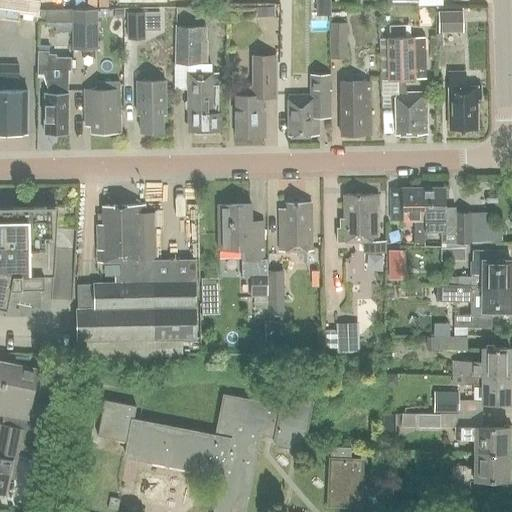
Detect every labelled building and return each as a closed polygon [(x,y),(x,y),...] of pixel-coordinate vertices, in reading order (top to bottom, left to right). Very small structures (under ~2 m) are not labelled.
[(0,0),(0,18),(44,21),(44,11),(34,10),(35,0),(0,0)] [(73,31),(73,48),(98,47),(97,8),(72,10),(73,31)] [(211,9),(211,21),(227,21),(227,9),(211,9)] [(72,10),(44,11),(44,21),(44,26),(55,26),(55,31),(73,31),(72,10)] [(438,12),(438,33),(463,32),(462,12),(438,12)] [(127,40),(144,40),(144,32),(144,13),(127,13),(127,40)] [(296,61),(297,20),(284,20),(283,61),(296,61)] [(346,23),(330,23),(330,59),(346,59),(346,23)] [(186,63),(186,73),(186,85),(187,90),(187,101),(184,103),(184,109),(187,110),(187,132),(217,132),(216,85),(216,73),(211,73),(199,73),(199,42),(205,42),(205,27),(176,26),(175,64),(186,63)] [(425,79),(424,37),(387,38),(388,80),(397,80),(397,94),(395,94),(396,134),(426,134),(425,94),(405,94),(404,80),(413,80),(413,79),(425,79)] [(47,88),(47,94),(44,94),(44,134),(67,134),(68,94),(67,94),(67,70),(70,70),(70,58),(56,58),(56,54),(48,54),(48,46),(37,46),(37,74),(43,74),(47,88)] [(264,136),(264,96),(277,96),(276,54),(251,54),(251,83),(243,92),(243,97),(235,97),(235,137),(264,136)] [(0,65),(0,79),(18,80),(18,66),(0,65)] [(466,72),(447,72),(448,131),(477,131),(476,102),(481,102),(480,87),(467,87),(466,72)] [(328,90),(327,75),(309,75),(310,96),(287,96),(288,136),(318,136),(318,118),(322,118),(322,115),(329,115),(329,90),(328,90)] [(136,81),(136,102),(136,116),(140,116),(140,133),(163,132),(162,116),(165,115),(165,101),(165,80),(136,81)] [(120,118),(119,81),(97,82),(97,90),(84,90),(85,127),(91,127),(91,133),(120,132),(120,118)] [(370,135),(370,95),(370,82),(340,83),(340,136),(370,135)] [(6,90),(6,134),(27,134),(27,90),(6,90)] [(402,189),(390,189),(390,200),(390,221),(414,221),(414,243),(424,243),(424,232),(424,188),(402,189)] [(424,188),(424,232),(440,232),(440,244),(455,244),(471,244),(471,213),(444,213),(444,188),(424,188)] [(337,243),(364,242),(364,253),(384,253),(384,242),(378,242),(378,195),(343,195),(344,220),(340,220),(340,229),(337,229),(337,243)] [(279,252),(312,252),(311,204),(305,204),(305,203),(286,204),(286,210),(279,210),(279,252)] [(250,205),(217,206),(218,250),(241,250),(242,280),(251,279),(266,279),(265,261),(264,261),(263,229),(251,229),(250,205)] [(74,309),(75,342),(196,342),(195,260),(155,260),(155,214),(145,214),(144,206),(102,206),(102,225),(97,225),(97,263),(120,263),(120,278),(114,278),(114,284),(92,284),(77,284),(77,309),(74,309)] [(11,289),(29,288),(44,288),(44,276),(54,276),(58,208),(0,208),(0,307),(7,309),(9,300),(11,289)] [(389,250),(390,280),(405,279),(405,250),(389,250)] [(448,285),(458,285),(458,286),(510,287),(510,261),(496,261),(496,252),(473,252),(473,262),(472,262),(471,277),(448,277),(448,285)] [(267,269),(268,298),(283,298),(282,269),(267,269)] [(218,277),(201,278),(201,296),(218,295),(218,277)] [(266,279),(251,279),(252,298),(266,297),(266,279)] [(448,286),(448,285),(435,285),(435,302),(472,302),(472,316),(454,316),(454,328),(491,328),(491,312),(510,312),(510,287),(458,286),(448,286)] [(357,323),(336,324),(336,345),(337,353),(358,352),(357,323)] [(466,335),(429,336),(429,348),(467,347),(466,335)] [(453,362),(453,376),(509,376),(510,349),(483,349),(482,362),(453,362)] [(15,479),(20,455),(38,458),(46,423),(38,422),(41,410),(30,408),(38,370),(0,362),(0,386),(1,387),(0,389),(0,414),(4,416),(0,437),(0,494),(4,495),(8,478),(15,479)] [(385,375),(385,386),(392,386),(396,382),(396,375),(385,375)] [(509,404),(509,376),(453,376),(452,384),(478,385),(482,386),(482,403),(509,404)] [(434,399),(433,412),(439,412),(457,413),(458,392),(434,391),(434,399)] [(280,511),(279,511),(278,511),(243,511),(259,434),(275,437),(273,444),(301,450),(311,400),(283,394),(280,407),(224,396),(216,436),(132,420),(134,406),(104,401),(97,436),(127,442),(125,456),(221,475),(213,511),(280,511)] [(433,412),(417,412),(417,413),(402,413),(401,425),(438,426),(439,412),(433,412)] [(473,454),(510,454),(510,426),(503,427),(503,428),(473,427),(473,428),(454,428),(454,439),(473,439),(473,454)] [(359,508),(361,463),(350,462),(351,449),(330,448),(328,507),(359,508)] [(468,494),(468,480),(473,481),(502,481),(502,482),(509,482),(510,454),(473,454),(473,469),(454,469),(453,480),(438,480),(438,479),(416,479),(416,493),(468,494)] [(110,497),(107,509),(117,511),(119,499),(110,497)]
